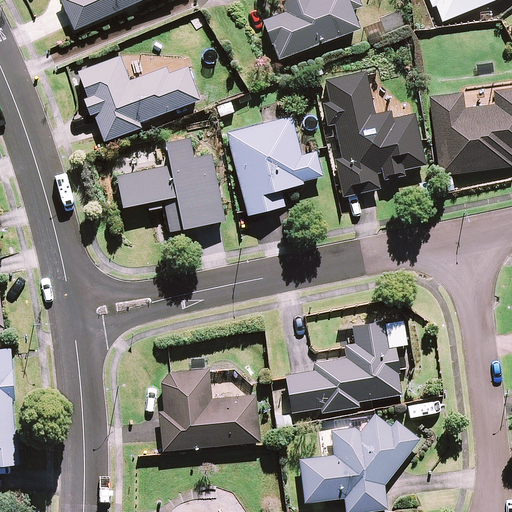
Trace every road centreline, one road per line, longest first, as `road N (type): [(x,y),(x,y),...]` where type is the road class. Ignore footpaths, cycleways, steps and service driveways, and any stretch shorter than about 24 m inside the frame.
road 1 (residential): [(76,317),(469,235)]
road 2 (residential): [(488,511),(489,392),(469,235)]
road 3 (residential): [(0,58),(47,194),(76,317)]
road 4 (residential): [(76,317),(86,461),(81,511)]
